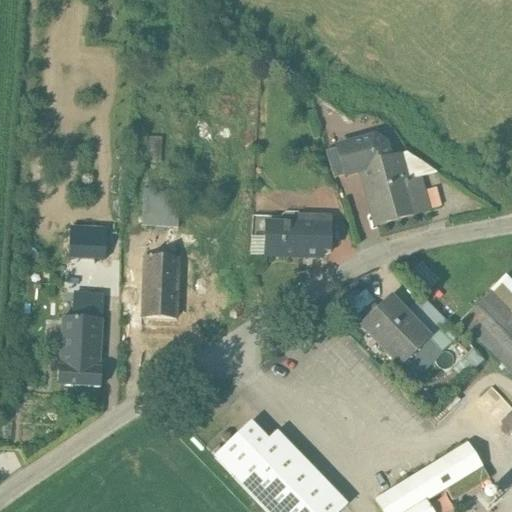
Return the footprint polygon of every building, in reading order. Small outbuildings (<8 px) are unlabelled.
[(168,137),(146,134),(144,158),(168,162),(168,137)] [(373,139),(336,149),(344,177),(362,172),(361,167),(389,160),(385,146),(373,139)] [(336,149),(325,152),(333,180),(344,177),(336,149)] [(389,160),(361,167),(362,172),(377,226),(413,216),(404,183),(400,168),(397,158),(389,160)] [(420,164),(400,168),(404,183),(420,179),(436,175),(420,164)] [(420,179),(404,183),(413,216),(429,212),(420,179)] [(168,192),(144,190),(143,204),(142,226),(177,229),(178,206),(167,205),(168,192)] [(280,217),(252,217),(250,256),(264,257),(265,224),(297,225),(298,217),(299,217),(298,213),(286,212),(280,217)] [(299,217),(298,217),(297,225),(265,224),(264,257),(323,259),(323,257),(328,255),(329,244),(324,243),(324,218),(299,217)] [(178,259),(144,257),(141,318),(176,320),(178,259)] [(100,270),(66,269),(62,318),(102,320),(106,293),(100,270)] [(511,287),(504,279),(489,293),(493,298),(511,316),(511,287)] [(511,316),(493,298),(465,325),(511,374),(511,316)] [(405,316),(389,299),(360,327),(400,368),(407,361),(429,340),(405,316)] [(456,334),(422,299),(405,316),(429,340),(407,361),(416,371),(420,372),(449,343),(448,342),(456,334)] [(102,320),(62,318),(59,368),(58,368),(57,387),(100,389),(101,370),(99,370),(102,320)] [(248,427),(215,459),(231,476),(265,444),(248,427)] [(340,511),(346,506),(276,434),(265,444),(231,476),(265,511),(340,511)] [(467,445),(421,473),(435,496),(445,490),(452,502),(489,480),(467,445)] [(421,473),(375,502),(380,511),(431,511),(425,502),(435,496),(421,473)] [(499,502),(499,498),(498,494),(496,491),(493,489),(489,488),(485,489),(482,491),(480,494),(479,498),(480,502),(482,505),(486,507),(489,508),(493,507),(496,505),(499,502)]
